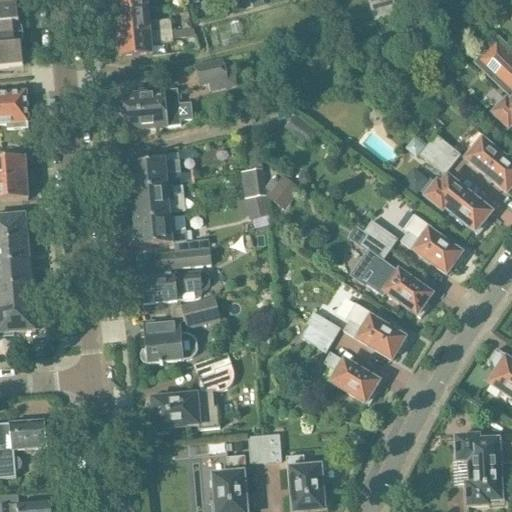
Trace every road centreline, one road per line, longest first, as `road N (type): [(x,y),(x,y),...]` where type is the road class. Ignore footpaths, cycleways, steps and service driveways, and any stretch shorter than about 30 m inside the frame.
road 1 (residential): [(95,379),(61,0)]
road 2 (residential): [(373,511),(400,445),(511,272)]
road 3 (residential): [(109,511),(95,379)]
